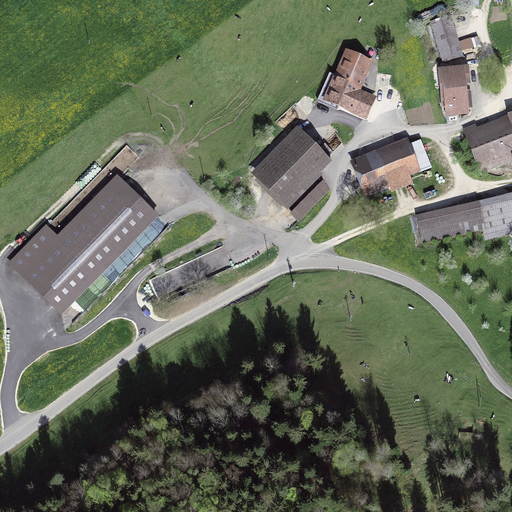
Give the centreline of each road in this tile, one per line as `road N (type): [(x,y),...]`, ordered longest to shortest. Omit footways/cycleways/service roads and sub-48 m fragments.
road 1 (tertiary): [(0,447),(134,349),(305,261),(347,263),(416,286),(511,393)]
road 2 (track): [(511,182),(420,205),(305,261)]
